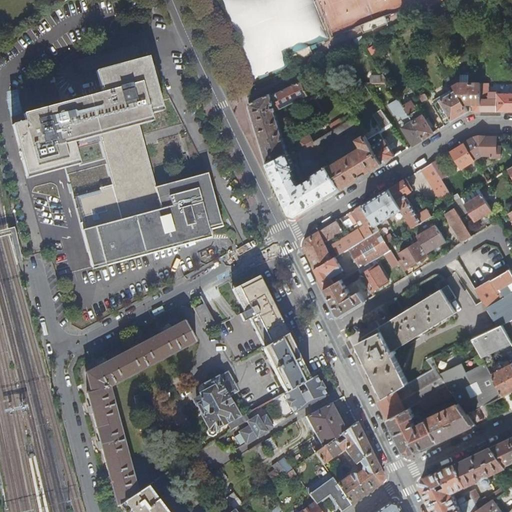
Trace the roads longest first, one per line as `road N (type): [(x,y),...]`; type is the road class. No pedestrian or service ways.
road 1 (tertiary): [(173,0),(282,238)]
road 2 (unknown): [(243,259),(208,245),(88,286),(54,197)]
road 3 (residential): [(511,126),(474,126),(282,238)]
road 4 (residential): [(62,357),(282,238)]
road 5 (residential): [(511,258),(497,229),(330,329)]
road 6 (tertiary): [(330,329),(401,478)]
road 7 (residential): [(93,511),(59,374),(62,357)]
road 8 (residential): [(401,478),(511,427)]
